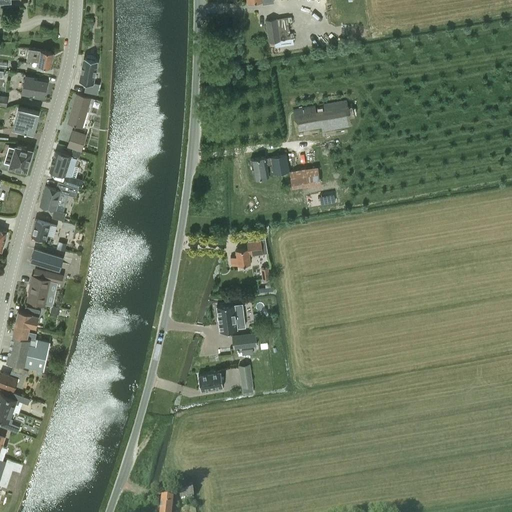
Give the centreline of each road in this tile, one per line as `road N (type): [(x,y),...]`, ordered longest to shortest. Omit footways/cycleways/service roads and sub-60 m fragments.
road 1 (unclassified): [(110,511),(147,398),(168,293),(192,128),(197,0)]
road 2 (secondary): [(0,322),(70,74),(78,0)]
